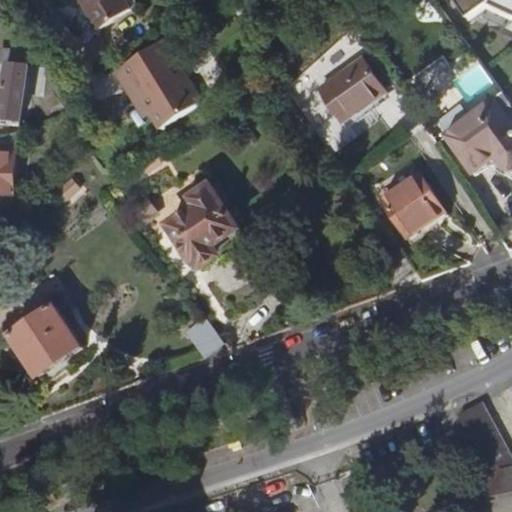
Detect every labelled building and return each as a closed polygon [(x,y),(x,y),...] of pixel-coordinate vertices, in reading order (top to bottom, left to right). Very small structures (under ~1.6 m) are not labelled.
[(79,0),(101,31),(133,10),(125,0),(79,0)] [(458,0),(452,0),(470,25),(481,17),(502,27),(511,19),(511,13),(491,4),(471,18),(458,0)] [(511,0),(458,0),(471,18),(491,4),(511,13),(511,0)] [(132,83),(164,132),(206,103),(174,55),(183,49),(173,35),(116,72),(126,87),(132,83)] [(32,58),(29,54),(6,51),(5,65),(11,66),(4,125),(23,127),(32,58)] [(323,89),(345,120),(352,116),(355,120),(391,94),(366,59),(323,89)] [(511,115),(501,99),(454,132),(482,170),(499,159),(503,164),(509,168),(511,168),(511,115)] [(28,136),(0,139),(0,145),(0,194),(19,195),(20,157),(27,157),(28,136)] [(159,150),(146,159),(153,167),(166,158),(159,150)] [(104,183),(115,175),(101,155),(90,164),(104,183)] [(235,197),(217,173),(196,189),(202,197),(173,218),(204,260),(248,227),(229,202),(235,197)] [(386,202),(411,238),(449,212),(422,175),(386,202)] [(148,217),(161,207),(149,192),(136,201),(148,217)] [(415,271),(396,244),(373,259),(392,286),(415,271)] [(43,327),(21,341),(50,384),(93,354),(61,307),(40,321),(43,327)] [(207,359),(227,344),(208,319),(188,335),(207,359)] [(488,469),(511,464),(511,452),(485,403),(458,416),(466,430),(488,469)] [(511,466),(483,473),(487,498),(511,492),(511,466)]
